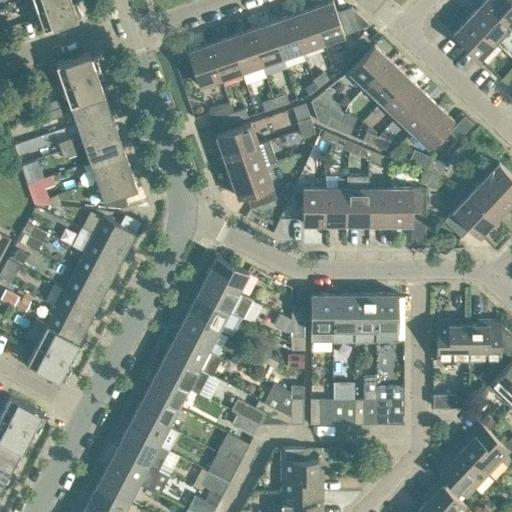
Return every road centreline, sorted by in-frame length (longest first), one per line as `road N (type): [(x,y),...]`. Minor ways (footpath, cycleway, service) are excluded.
road 1 (residential): [(359,511),(412,455),(413,276)]
road 2 (residential): [(177,217),(294,273),(413,276)]
road 3 (residential): [(85,415),(177,217)]
road 4 (residential): [(177,217),(119,35)]
road 5 (residential): [(511,141),(400,34)]
